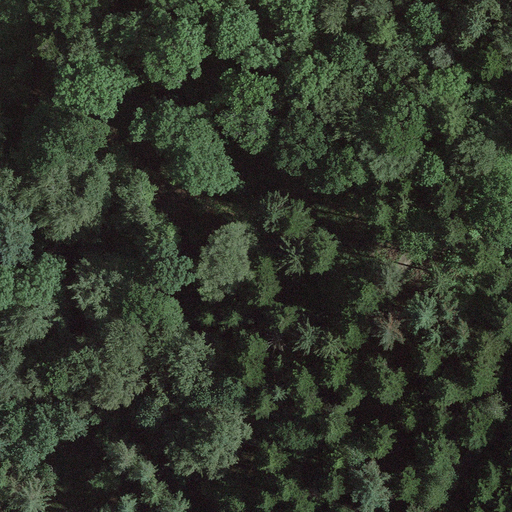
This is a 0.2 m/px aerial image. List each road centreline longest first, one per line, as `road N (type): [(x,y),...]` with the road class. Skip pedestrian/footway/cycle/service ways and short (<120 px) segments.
road 1 (track): [(511,118),(428,229),(373,323),(235,444),(176,511)]
road 2 (unclassified): [(422,511),(511,408)]
